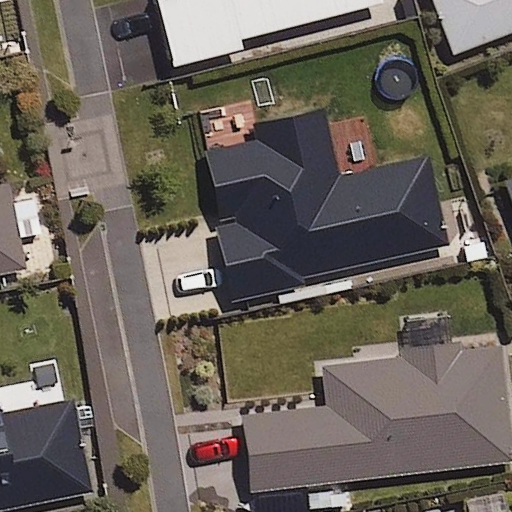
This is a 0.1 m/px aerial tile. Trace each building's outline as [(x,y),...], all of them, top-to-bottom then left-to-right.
[(150,0),(166,64),(238,47),(235,36),(375,1),(374,0),(150,0)] [(511,0),(425,0),(446,53),(511,27),(511,0)] [(334,176),(320,110),(249,125),(252,140),(201,151),(217,224),(212,226),(227,299),(292,285),(290,276),(441,244),(423,157),(334,176)] [(511,178),(499,183),(511,217),(511,178)] [(0,271),(20,267),(2,180),(0,180),(0,271)] [(509,461),(495,336),(356,351),(357,361),(317,365),(322,408),(237,418),(245,490),(301,484),(304,508),(345,503),(342,480),(509,461)] [(83,491),(65,401),(0,413),(0,511),(4,511),(3,506),(83,491)]
